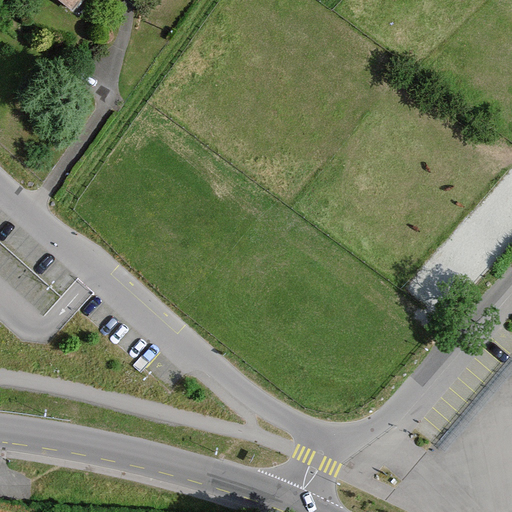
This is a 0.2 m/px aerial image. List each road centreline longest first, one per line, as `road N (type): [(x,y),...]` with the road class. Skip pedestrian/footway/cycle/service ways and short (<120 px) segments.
road 1 (residential): [(325,436),(183,351),(0,188)]
road 2 (tertiary): [(298,503),(117,451),(0,431)]
road 3 (residential): [(511,281),(390,417),(357,437),(325,436)]
